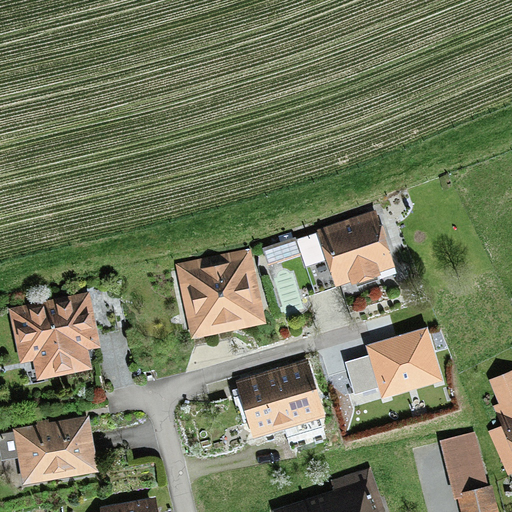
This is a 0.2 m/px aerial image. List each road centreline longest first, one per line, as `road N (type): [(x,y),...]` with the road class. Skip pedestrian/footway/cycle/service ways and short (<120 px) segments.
road 1 (residential): [(153,392),(375,329)]
road 2 (residential): [(153,392),(182,511)]
